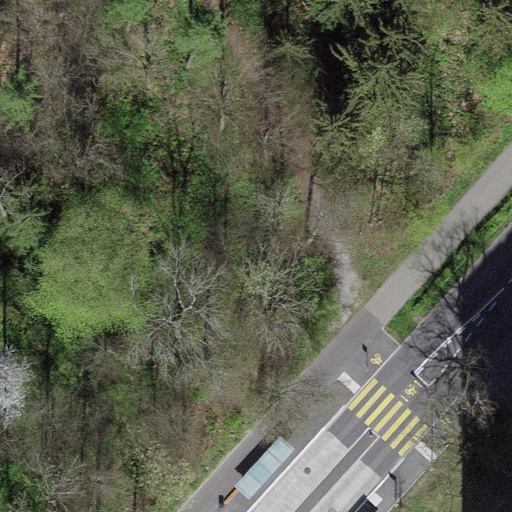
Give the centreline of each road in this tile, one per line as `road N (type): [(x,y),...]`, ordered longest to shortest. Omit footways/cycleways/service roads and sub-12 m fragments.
road 1 (track): [(511,162),(196,511)]
road 2 (track): [(213,0),(313,189),(334,281),(329,367)]
road 3 (secondary): [(511,278),(301,511)]
